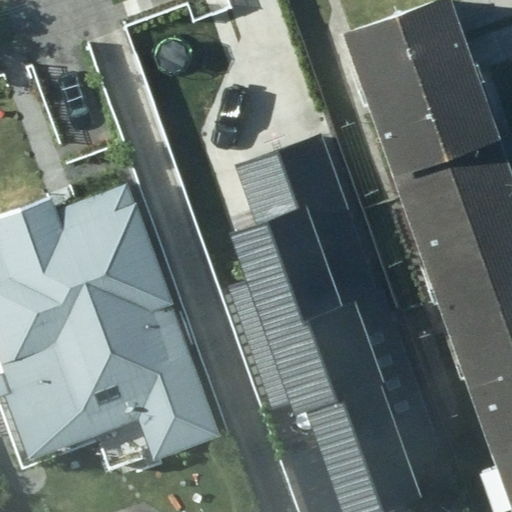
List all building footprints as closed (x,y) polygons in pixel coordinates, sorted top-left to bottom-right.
[(456,0),(443,0),(347,33),(397,177),(505,140),(456,0)] [(355,220),(323,132),(234,165),(256,226),(230,235),(247,281),(224,289),(274,424),(306,412),(343,511),(386,511),(428,497),(329,229),(355,220)] [(511,158),(505,140),(397,177),(447,321),(511,299),(511,158)] [(203,467),(128,254),(54,278),(49,265),(0,281),(0,420),(7,418),(39,511),(101,511),(98,502),(203,467)] [(511,299),(447,321),(497,465),(511,460),(511,299)] [(511,460),(497,465),(511,507),(511,460)]
